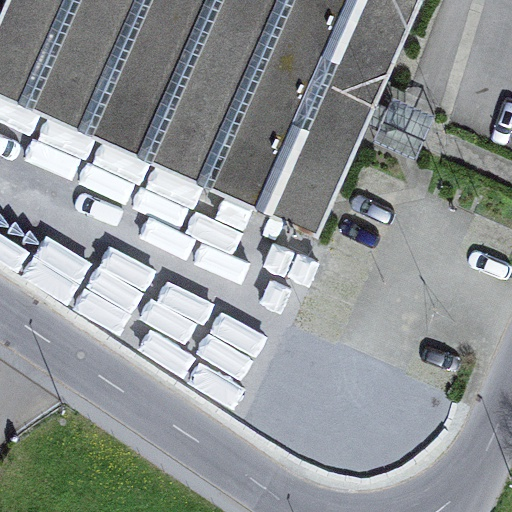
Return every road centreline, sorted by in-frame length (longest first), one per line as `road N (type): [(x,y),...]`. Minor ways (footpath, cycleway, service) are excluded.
road 1 (unknown): [(0,143),(344,309),(383,307),(424,246)]
road 2 (residential): [(0,309),(303,511)]
road 3 (residential): [(451,511),(467,494),(511,390)]
